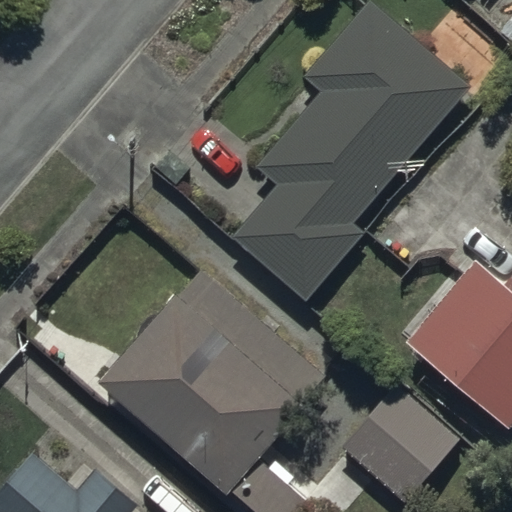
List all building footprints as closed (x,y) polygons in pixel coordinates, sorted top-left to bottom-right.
[(354,226),(472,87),(373,2),(306,80),(322,94),(257,170),(278,189),(233,242),(306,304),(365,235),(354,226)] [(511,280),(507,287),(476,262),(410,342),(511,426),(511,280)] [(200,268),(101,384),(230,495),(233,491),(257,511),(307,511),(311,507),(290,488),(297,480),(277,463),(272,468),(264,461),(309,407),(306,405),(329,378),(200,268)] [(463,441),(399,384),(311,483),(343,511),(370,482),(402,510),(463,441)] [(41,458),(0,505),(0,511),(140,511),(143,509),(99,472),(81,493),(41,458)]
